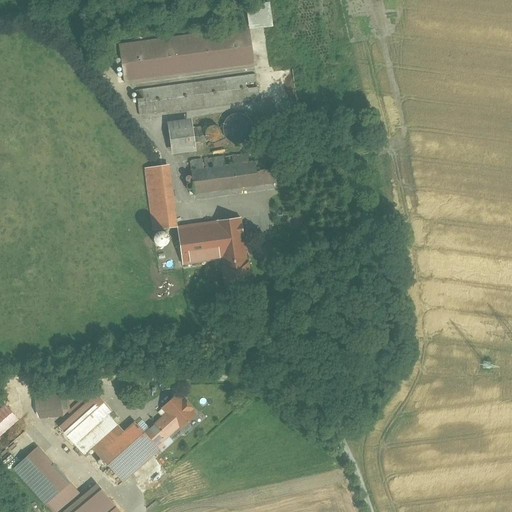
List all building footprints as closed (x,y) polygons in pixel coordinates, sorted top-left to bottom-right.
[(249,27),(120,45),(125,82),(255,65),(249,27)] [(256,74),(136,90),(140,115),(259,99),(256,74)] [(240,113),(238,113),(234,114),(232,114),(230,115),(228,117),(226,119),(225,121),(224,123),(223,125),(223,126),(223,129),(223,131),(224,133),(224,135),(225,137),(227,139),(228,140),(229,141),(231,142),(233,143),(235,144),(239,144),(242,144),(244,143),(246,142),(247,141),(249,140),(250,138),(252,136),(253,134),(253,133),(253,131),(254,130),(254,128),(253,126),(253,124),(253,123),(252,122),(251,120),(250,118),(248,117),(247,116),(245,115),(243,114),(240,113)] [(214,126),(213,126),(211,126),(210,126),(208,127),(208,128),(207,129),(206,129),(206,130),(205,131),(205,132),(205,133),(205,134),(205,135),(205,136),(206,137),(207,138),(207,139),(208,139),(209,140),(211,141),(212,141),(214,141),(216,141),(217,140),(218,139),(219,139),(220,137),(221,135),(221,134),(221,133),(221,132),(221,131),(220,129),(219,128),(218,127),(217,127),(216,126),(214,126)] [(193,128),(170,131),(172,148),(176,148),(177,148),(188,146),(189,146),(195,145),(195,142),(206,141),(206,138),(207,138),(206,137),(205,136),(205,135),(205,134),(205,133),(205,132),(205,131),(206,130),(206,129),(193,131),(193,128)] [(272,150),(190,161),(195,194),(277,183),(272,150)] [(162,165),(146,168),(154,230),(170,228),(162,165)] [(217,221),(178,227),(183,264),(223,259),(224,266),(247,263),(241,217),(217,221)] [(161,231),(159,231),(158,232),(156,233),(155,234),(154,235),(154,236),(154,237),(153,239),(154,240),(154,242),(154,243),(155,244),(156,245),(157,245),(158,246),(160,247),(162,247),(163,247),(164,246),(166,245),(167,245),(167,244),(168,243),(169,241),(169,240),(169,238),(169,237),(169,236),(168,235),(167,233),(166,232),(164,231),(162,231),(161,231)] [(224,266),(223,266),(226,286),(251,283),(248,263),(247,263),(224,266)] [(15,388),(0,390),(0,401),(17,399),(15,388)] [(62,390),(36,392),(37,412),(63,410),(62,390)] [(97,394),(60,427),(75,443),(74,444),(84,454),(91,447),(92,447),(117,424),(108,414),(111,411),(112,411),(97,394)] [(184,402),(178,395),(163,408),(168,413),(146,434),(152,441),(157,437),(161,442),(162,442),(180,425),(182,428),(196,415),(191,410),(193,408),(186,401),(184,402)] [(125,433),(100,456),(123,482),(165,445),(162,442),(161,442),(157,437),(152,441),(146,434),(136,423),(125,433)] [(117,424),(92,447),(100,456),(125,433),(118,424),(117,424)] [(58,511),(79,493),(38,448),(13,470),(51,511),(58,511)] [(94,485),(63,511),(110,511),(114,509),(94,485)] [(192,498),(189,488),(154,497),(156,506),(192,498)] [(190,498),(180,499),(182,510),(192,508),(190,498)]
